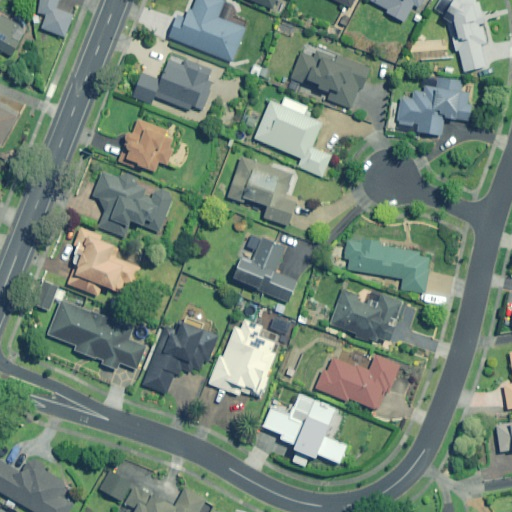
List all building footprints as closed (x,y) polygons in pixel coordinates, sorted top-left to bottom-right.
[(37,0),(35,11),(45,15),(39,29),(65,40),(75,16),(56,8),(59,0),(37,0)] [(224,2),(217,0),(196,0),(192,11),(189,10),(185,19),(178,17),(169,39),(232,63),(246,27),(231,21),(230,24),(218,19),(224,2)] [(249,0),(272,10),(276,0),(249,0)] [(354,0),(333,0),(350,8),(354,0)] [(369,0),(367,5),(404,25),(414,7),(420,10),(425,0),(369,0)] [(439,0),(434,10),(438,13),(435,18),(454,27),(454,31),(450,33),(463,74),(487,66),(481,47),(487,45),(481,26),(485,24),(480,2),(476,3),(475,0),(439,0)] [(0,51),(12,57),(19,43),(11,40),(18,25),(0,16),(0,51)] [(315,52),(312,58),(301,54),(291,80),(324,93),(325,90),(340,96),(337,105),(350,110),(359,89),(362,90),(370,68),(338,55),(336,61),(315,52)] [(214,70),(171,54),(161,81),(142,73),(132,98),(151,105),(154,98),(189,111),(191,107),(202,111),(212,85),(208,83),(214,70)] [(471,122),(473,106),(467,106),(469,92),(464,92),(465,82),(438,78),(437,88),(428,87),(427,94),(402,91),(398,125),(418,127),(417,133),(441,136),(443,119),(471,122)] [(307,108),(285,98),(281,107),(270,102),(254,139),(301,159),(298,168),(322,178),(331,157),(311,148),(321,124),(304,116),(307,108)] [(0,145),(1,146),(17,116),(0,106),(0,145)] [(174,133),(137,120),(132,134),(128,133),(119,160),(155,173),(158,162),(179,170),(188,146),(171,140),(174,133)] [(293,174),(241,158),(228,198),(242,203),(243,199),(267,207),(263,219),(288,227),(295,203),(285,200),(293,174)] [(118,179),(102,173),(95,193),(99,199),(104,213),(99,228),(109,232),(113,222),(128,228),(130,223),(159,234),(171,203),(143,193),(146,187),(119,176),(118,179)] [(100,237),(80,229),(74,244),(78,245),(71,264),(74,265),(67,285),(97,297),(101,286),(114,291),(118,281),(130,285),(137,267),(115,259),(119,246),(100,238),(100,237)] [(286,250),(262,239),(250,263),(242,259),(233,279),(288,304),(297,283),(275,273),(286,250)] [(363,241),(362,243),(347,241),(344,258),(349,258),(347,271),(402,279),(401,290),(425,294),(431,255),(384,248),(384,244),(363,241)] [(403,302),(381,295),(376,310),(356,303),(361,288),(343,282),(328,329),(388,349),(403,302)] [(58,288),(43,283),(34,306),(49,312),(58,288)] [(128,327),(62,302),(48,336),(75,346),(73,351),(102,362),(101,365),(117,371),(120,365),(137,371),(145,349),(123,340),(128,327)] [(203,330),(181,321),(175,335),(164,331),(142,385),(166,395),(174,374),(179,377),(184,366),(203,374),(217,338),(202,332),(203,330)] [(261,327),(244,321),(241,330),(234,328),(224,357),(220,356),(209,385),(238,396),(240,391),(259,398),(275,354),(271,353),(274,343),(257,337),(261,327)] [(401,366),(375,356),(369,372),(333,358),(327,373),(321,371),(314,389),(347,402),(348,399),(375,410),(381,395),(393,386),(401,366)] [(335,410),(298,396),(289,418),(268,410),(261,427),(281,435),(279,440),(294,446),(293,450),(315,459),(317,456),(339,465),(347,446),(324,437),(335,410)] [(511,423),(496,426),(500,453),(511,450),(511,423)] [(44,472),(48,466),(24,452),(1,492),(34,511),(71,511),(77,502),(66,496),(71,488),(44,472)] [(131,484),(110,472),(100,490),(121,502),(131,484)] [(163,499),(135,485),(125,505),(135,510),(134,511),(199,511),(205,500),(184,490),(180,498),(166,491),(163,499)]
